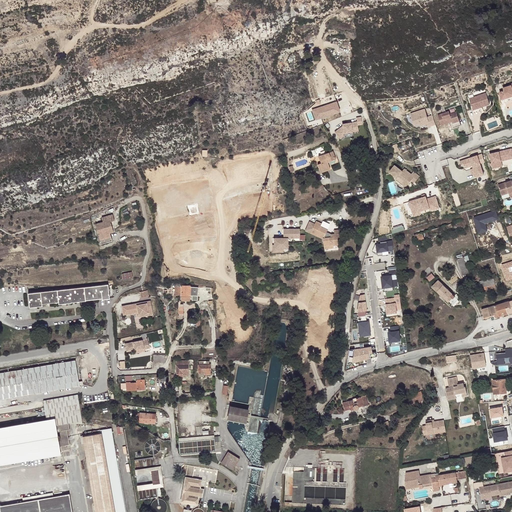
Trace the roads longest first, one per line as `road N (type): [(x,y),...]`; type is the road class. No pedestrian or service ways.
road 1 (unclassified): [(274,465),(341,381),(383,364)]
road 2 (unclassified): [(383,364),(511,332)]
road 3 (track): [(0,96),(45,82),(93,25)]
